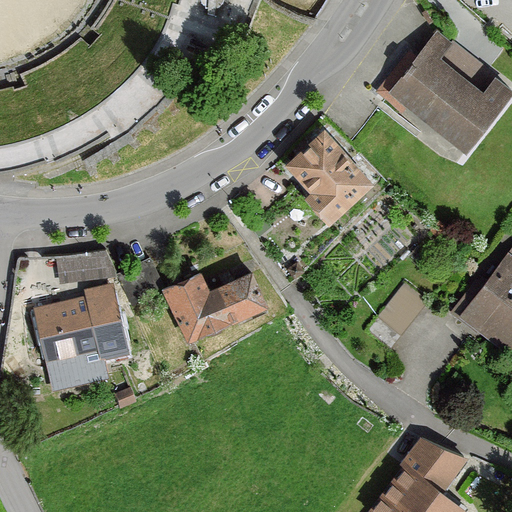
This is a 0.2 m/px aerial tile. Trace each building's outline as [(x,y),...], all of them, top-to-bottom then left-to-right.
[(376,99),(398,116),(404,108),(460,152),(508,91),(431,30),(376,99)] [(362,184),(313,129),(275,163),(300,191),(293,197),(317,224),(362,184)] [(511,243),(453,317),(497,352),(511,333),(511,243)] [(116,245),(61,247),(63,275),(117,273),(116,245)] [(261,308),(246,270),(201,289),(194,272),(157,287),(180,341),(261,308)] [(423,303),(401,286),(365,331),(387,348),(423,303)] [(103,308),(98,287),(78,292),(79,298),(27,310),(41,366),(91,354),(92,361),(121,354),(110,307),(103,308)] [(126,400),(120,388),(105,395),(111,407),(126,400)] [(466,459),(414,436),(389,466),(393,470),(360,510),(362,511),(459,511),(437,493),(466,459)]
